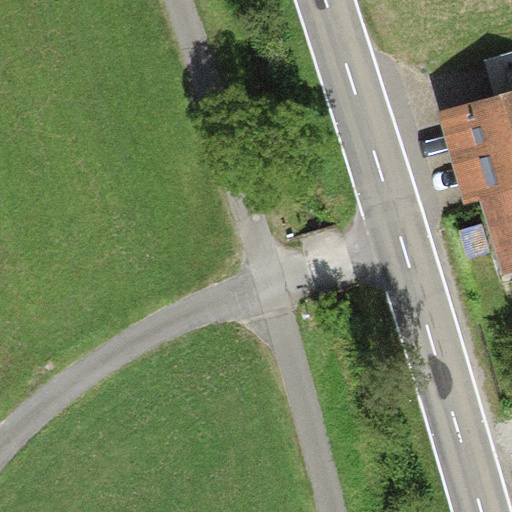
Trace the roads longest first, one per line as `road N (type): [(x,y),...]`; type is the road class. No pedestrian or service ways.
road 1 (secondary): [(325,0),(482,511)]
road 2 (track): [(324,511),(268,284),(171,0)]
road 3 (track): [(0,445),(120,342),(268,284),(405,248)]
